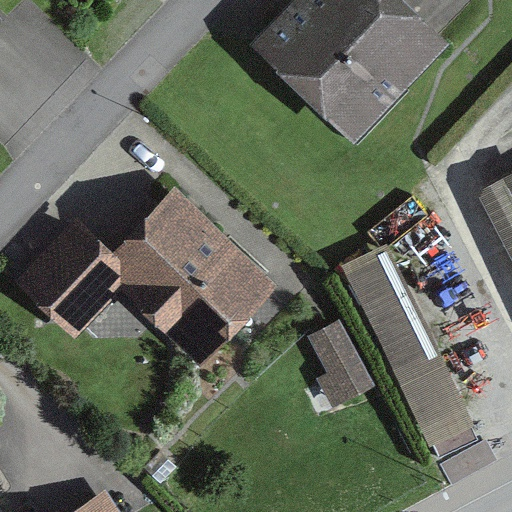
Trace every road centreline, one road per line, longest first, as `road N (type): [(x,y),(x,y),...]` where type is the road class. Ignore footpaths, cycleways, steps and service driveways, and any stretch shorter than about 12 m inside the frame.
road 1 (residential): [(0,203),(196,0)]
road 2 (unknown): [(0,365),(88,467)]
